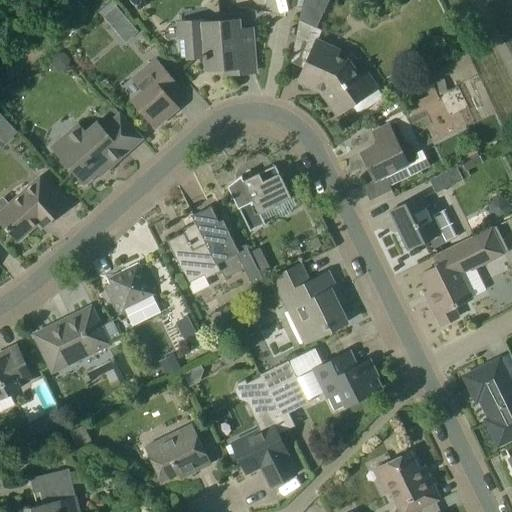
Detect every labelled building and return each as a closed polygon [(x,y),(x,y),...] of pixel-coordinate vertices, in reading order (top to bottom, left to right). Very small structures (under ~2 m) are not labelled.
[(316,29),(329,0),(303,0),(299,21),(316,29)] [(103,17),(113,28),(126,17),(116,6),(103,17)] [(186,59),(203,58),(203,60),(206,60),(207,70),(241,67),(240,53),(253,52),(254,72),(256,72),(252,31),(238,32),(237,21),(196,24),(177,25),(178,40),(180,40),(182,60),(186,59)] [(367,70),(359,76),(349,60),(332,53),(334,49),(317,41),(298,82),(315,90),(317,88),(323,91),(325,89),(342,112),(352,105),(357,112),(361,113),(381,99),(382,94),(378,88),(379,87),(367,70)] [(163,90),(174,80),(156,60),(133,80),(143,90),(132,100),(155,128),(179,108),(163,90)] [(435,92),(420,100),(438,134),(453,126),(435,92)] [(52,146),(54,148),(85,184),(104,167),(107,170),(143,139),(120,112),(102,128),(96,122),(84,132),(78,125),(52,146)] [(375,180),(384,175),(418,158),(411,144),(401,149),(388,125),(373,132),(379,144),(361,153),(375,180)] [(459,154),(463,163),(479,155),(475,147),(459,154)] [(264,223),(259,214),(291,198),(275,165),(244,181),(241,176),(229,186),(239,208),(251,230),(264,223)] [(458,166),(431,179),(437,192),(464,179),(458,166)] [(386,175),(366,185),(371,197),(392,188),(386,175)] [(0,223),(1,225),(2,224),(18,242),(43,220),(47,224),(61,211),(48,197),(54,192),(40,177),(9,204),(2,197),(0,199),(0,223)] [(444,210),(432,216),(422,195),(390,211),(409,249),(429,239),(434,249),(457,237),(444,210)] [(245,245),(238,249),(223,220),(219,222),(211,207),(192,216),(196,224),(182,230),(183,234),(168,241),(186,275),(195,293),(210,285),(206,279),(221,271),(225,279),(244,269),(253,287),(261,290),(264,282),(255,264),(251,257),(245,245)] [(461,275),(489,261),(505,253),(493,228),(477,236),(437,255),(441,264),(420,275),(432,298),(428,300),(441,326),(459,317),(454,307),(467,301),(460,286),(465,284),(461,275)] [(109,284),(106,286),(122,318),(161,299),(145,266),(142,268),(139,263),(107,279),(109,284)] [(305,343),(347,323),(334,298),(339,295),(328,273),(309,282),(300,265),(273,278),(305,343)] [(110,344),(92,307),(34,335),(53,372),(110,344)] [(0,398),(21,388),(20,385),(33,378),(17,345),(1,353),(0,353),(0,398)] [(236,345),(220,353),(226,365),(242,357),(236,345)] [(166,376),(181,368),(174,354),(159,361),(166,376)] [(377,376),(369,360),(348,371),(341,356),(313,369),(333,412),(337,414),(347,408),(348,409),(349,408),(347,405),(381,388),(375,377),(377,376)] [(511,395),(506,384),(510,382),(499,361),(466,377),(477,399),(481,397),(491,419),(488,421),(499,443),(511,436),(511,395)] [(269,391),(296,378),(288,363),(261,376),(269,391)] [(287,427),(269,391),(261,376),(246,384),(244,380),(237,384),(235,391),(239,399),(248,403),(261,429),(226,447),(234,462),(239,459),(247,474),(261,466),(271,487),(296,474),(285,454),(287,453),(277,432),(287,427)] [(290,411),(308,402),(296,378),(269,391),(287,427),(296,423),(290,411)] [(55,410),(46,415),(44,422),(44,424),(48,432),(49,432),(63,425),(55,410)] [(80,449),(92,443),(84,425),(72,431),(80,449)] [(146,447),(163,482),(188,470),(190,474),(211,464),(192,425),(146,447)] [(410,452),(391,461),(375,469),(385,491),(390,488),(398,505),(397,505),(400,511),(415,511),(440,500),(428,476),(423,478),(410,452)] [(75,471),(69,473),(69,470),(31,478),(34,493),(40,492),(43,504),(23,509),(24,511),(79,511),(76,496),(75,496),(72,482),(77,481),(75,471)]
